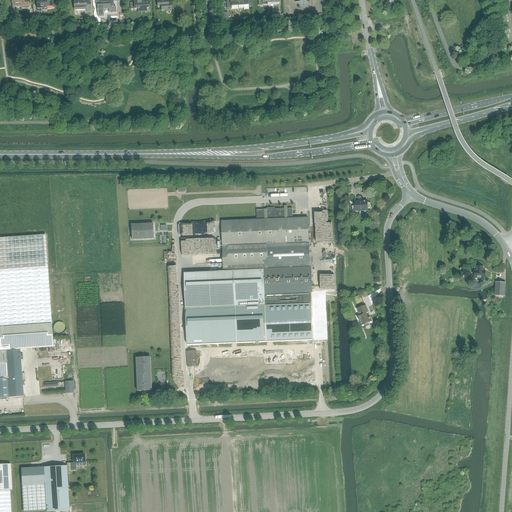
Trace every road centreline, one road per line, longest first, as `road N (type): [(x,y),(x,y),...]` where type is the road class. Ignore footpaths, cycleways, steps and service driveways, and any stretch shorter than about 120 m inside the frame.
road 1 (unclassified): [(0,431),(337,412),(372,402),(388,384),(394,359),(387,228),(411,193)]
road 2 (primary): [(0,154),(190,153)]
road 3 (primary): [(190,153),(247,157),(347,147)]
road 4 (primary): [(346,134),(190,153)]
road 5 (tertiary): [(501,511),(511,365)]
